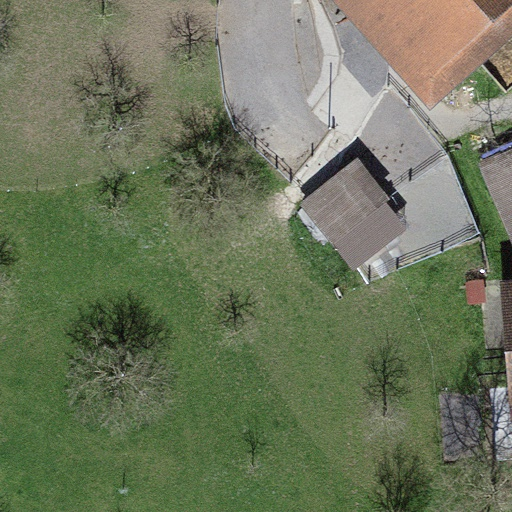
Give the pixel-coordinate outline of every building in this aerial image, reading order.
[(511,40),(511,0),(329,0),(433,113),(511,40)] [(511,239),(511,147),(478,163),(511,239)] [(359,156),(335,176),(368,215),(333,241),(355,268),(407,227),(386,200),(391,196),(359,156)] [(368,215),(335,176),(302,203),(333,241),(334,242),(368,215)] [(511,276),(500,278),(511,416),(511,276)]
